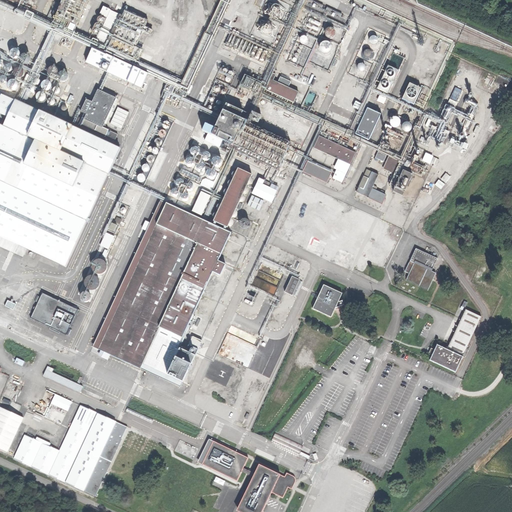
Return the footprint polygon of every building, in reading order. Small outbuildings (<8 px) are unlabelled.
[(61,0),(51,23),(72,32),(86,0),(61,0)] [(253,33),(276,44),(295,4),(287,0),(268,0),(266,6),(253,33)] [(43,19),(48,21),(56,4),(50,1),(43,19)] [(2,19),(10,22),(11,20),(20,24),(27,9),(20,6),(18,9),(17,13),(15,16),(6,11),(2,19)] [(126,6),(122,14),(106,49),(137,63),(143,51),(134,47),(141,31),(150,35),(154,26),(146,23),(149,17),(126,6)] [(117,74),(141,85),(146,75),(104,55),(106,49),(122,14),(110,9),(86,60),(104,69),(117,74)] [(311,13),(304,30),(319,37),(321,34),(327,20),(311,13)] [(349,30),(327,20),(321,34),(342,44),(349,30)] [(231,26),(229,31),(238,35),(241,30),(231,26)] [(372,26),(351,74),(359,78),(367,81),(388,34),(372,26)] [(304,30),(291,58),(306,65),(309,59),(319,37),(304,30)] [(229,31),(223,44),(266,64),(271,50),(238,35),(229,31)] [(331,69),(342,44),(321,34),(319,37),(309,59),(331,69)] [(57,37),(54,38),(53,41),(54,44),(57,45),(60,44),(61,41),(60,38),(57,37)] [(372,97),(385,103),(406,55),(393,49),(372,97)] [(22,63),(25,61),(25,58),(23,55),(20,55),(17,57),(17,60),(19,63),(22,63)] [(7,70),(10,67),(10,64),(7,61),(4,61),(1,64),(1,67),(4,70),(7,70)] [(17,74),(20,72),(20,68),(17,65),(13,65),(11,68),(11,72),(13,74),(17,74)] [(51,74),(54,72),(54,68),(52,66),(48,65),(45,68),(45,71),(48,74),(51,74)] [(467,75),(480,80),(482,73),(470,68),(467,75)] [(115,78),(117,74),(104,69),(103,73),(115,78)] [(25,71),(20,82),(33,88),(38,77),(25,71)] [(250,75),(261,81),(264,75),(256,71),(254,73),(252,72),(250,75)] [(60,81),(63,79),(63,75),(61,72),(57,72),(54,74),(54,78),(56,81),(60,81)] [(497,82),(511,86),(511,79),(499,76),(497,82)] [(12,85),(14,83),(15,80),(12,77),(9,77),(6,79),(6,82),(8,85),(12,85)] [(244,95),(248,96),(251,91),(258,94),(263,85),(246,77),(239,92),(244,95)] [(282,77),(280,83),(289,87),(291,82),(282,77)] [(400,99),(415,106),(424,86),(414,82),(415,79),(410,77),(400,99)] [(364,87),(367,81),(359,78),(357,84),(360,86),(364,87)] [(44,88),(47,85),(47,82),(45,79),(41,79),(39,81),(38,85),(41,88),(44,88)] [(266,94),(292,107),(299,92),(289,87),(280,83),(273,80),(266,94)] [(216,83),(211,92),(221,97),(225,87),(216,83)] [(164,98),(178,104),(183,93),(170,86),(164,98)] [(367,89),(364,87),(360,86),(357,93),(355,97),(362,99),(367,89)] [(353,101),(355,97),(357,93),(342,87),(338,97),(339,98),(332,113),(336,115),(335,118),(341,121),(350,100),(353,101)] [(86,118),(84,123),(107,133),(109,129),(105,127),(118,97),(100,89),(94,102),(89,113),(86,118)] [(305,105),(312,108),(319,92),(312,89),(305,105)] [(39,99),(42,97),(42,93),(40,91),(36,91),(34,93),(34,96),(36,99),(39,99)] [(50,95),(46,95),(44,97),(44,101),(47,103),(50,103),(52,101),(52,97),(50,95)] [(217,99),(209,96),(207,101),(211,103),(214,105),(217,99)] [(5,111),(11,114),(17,102),(11,99),(5,111)] [(83,110),(89,113),(94,102),(88,99),(83,110)] [(11,114),(6,126),(109,173),(116,157),(121,147),(18,100),(17,102),(11,114)] [(229,104),(226,111),(243,119),(246,112),(229,104)] [(121,129),(129,112),(117,107),(109,123),(121,129)] [(214,135),(222,139),(235,145),(244,126),(245,122),(246,121),(243,119),(226,111),(217,130),(214,135)] [(272,111),(266,123),(296,137),(301,125),(272,111)] [(399,126),(402,123),(403,119),(400,115),(396,114),(392,117),(391,122),(394,125),(399,126)] [(136,171),(149,177),(175,121),(162,115),(136,171)] [(254,122),(261,125),(264,118),(258,115),(254,122)] [(349,118),(346,119),(344,123),(346,126),(349,128),(353,127),(354,123),(353,120),(349,118)] [(245,122),(244,126),(289,147),(291,144),(245,122)] [(0,123),(0,179),(88,219),(109,173),(6,126),(0,123)] [(205,131),(214,135),(217,130),(207,125),(205,131)] [(235,145),(281,166),(289,147),(244,126),(235,145)] [(396,139),(403,143),(407,135),(388,126),(384,134),(388,136),(396,139)] [(324,128),(321,136),(351,150),(354,142),(324,128)] [(363,132),(360,137),(369,141),(371,136),(363,132)] [(316,147),(338,158),(352,164),(357,153),(351,150),(321,136),(316,147)] [(390,151),(396,139),(388,136),(383,147),(390,151)] [(279,170),(281,166),(235,145),(222,139),(220,142),(279,170)] [(360,144),(354,142),(351,150),(357,153),(360,144)] [(178,156),(179,157),(184,148),(182,147),(178,145),(175,144),(170,153),(173,154),(178,156)] [(411,149),(402,170),(413,175),(423,180),(428,168),(418,163),(424,150),(417,147),(415,151),(411,149)] [(436,167),(440,159),(424,152),(421,161),(436,167)] [(121,159),(116,157),(109,173),(88,219),(67,263),(73,266),(121,159)] [(334,178),(343,182),(352,164),(338,158),(334,166),(339,168),(334,178)] [(311,159),(309,162),(324,169),(326,165),(311,159)] [(389,160),(384,171),(392,175),(398,164),(389,160)] [(304,174),(326,184),(332,172),(324,169),(309,162),(304,174)] [(162,179),(166,180),(171,168),(168,167),(166,166),(161,178),(162,179)] [(239,169),(216,220),(229,226),(252,175),(239,169)] [(402,174),(393,194),(402,198),(413,175),(402,170),(400,173),(402,174)] [(356,193),(381,206),(386,197),(376,192),(372,190),(374,186),(379,175),(370,172),(363,190),(359,188),(356,193)] [(446,172),(441,178),(446,183),(451,177),(446,172)] [(199,185),(210,190),(214,182),(203,177),(199,185)] [(261,177),(254,193),(273,202),(278,190),(264,184),(266,180),(261,177)] [(184,178),(173,202),(190,209),(200,185),(184,178)] [(0,232),(27,245),(67,263),(88,219),(0,179),(0,232)] [(211,195),(202,191),(194,209),(203,213),(211,195)] [(253,196),(249,206),(262,211),(266,201),(253,196)] [(116,211),(122,213),(120,217),(125,219),(131,204),(121,200),(116,211)] [(141,367),(144,361),(103,343),(158,224),(168,203),(163,201),(96,346),(141,367)] [(209,222),(168,203),(158,224),(199,243),(209,222)] [(245,225),(249,224),(250,220),(248,217),(244,215),(241,217),(240,221),(242,224),(245,225)] [(111,218),(107,228),(117,232),(121,223),(111,218)] [(231,232),(209,222),(199,243),(222,253),(231,232)] [(144,361),(161,324),(199,243),(158,224),(103,343),(144,361)] [(25,251),(27,245),(0,232),(0,245),(1,246),(3,242),(25,251)] [(107,232),(102,244),(114,249),(119,237),(107,232)] [(218,261),(222,253),(199,243),(161,324),(184,335),(212,274),(218,261)] [(103,247),(99,256),(108,260),(112,251),(103,247)] [(293,265),(297,267),(301,259),(297,257),(293,265)] [(101,259),(95,259),(91,263),(92,269),(96,273),(102,273),(106,269),(106,263),(101,259)] [(226,265),(218,261),(212,274),(220,277),(226,265)] [(263,262),(259,270),(282,280),(286,272),(263,262)] [(65,283),(73,266),(67,263),(59,281),(65,283)] [(408,280),(431,289),(439,272),(416,263),(415,265),(411,264),(407,273),(411,274),(408,280)] [(259,270),(256,277),(279,287),(282,280),(259,270)] [(94,274),(88,275),(84,279),(85,285),(90,289),(96,288),(99,283),(98,277),(94,274)] [(294,276),(288,289),(294,292),(300,279),(294,276)] [(253,283),(276,294),(279,287),(256,277),(253,283)] [(315,310),(334,319),(338,310),(342,301),(345,294),(326,286),(315,310)] [(249,291),(259,296),(262,291),(251,287),(249,291)] [(88,288),(83,289),(80,292),(80,297),(84,300),(89,300),(92,296),(91,291),(88,288)] [(343,301),(342,301),(338,310),(346,306),(344,301),(343,301)] [(432,355),(429,360),(455,373),(462,357),(461,357),(480,317),(465,309),(446,349),(436,344),(434,349),(432,348),(429,354),(432,355)] [(167,372),(184,335),(161,324),(144,361),(167,372)] [(50,368),(47,374),(84,390),(86,384),(50,368)] [(46,386),(36,409),(62,421),(72,398),(46,386)] [(87,387),(86,390),(105,398),(107,392),(102,390),(101,393),(87,387)] [(127,424),(81,403),(61,446),(107,468),(122,436),(126,428),(127,424)] [(0,449),(9,453),(22,416),(0,407),(0,449)] [(158,442),(131,429),(122,448),(129,451),(131,447),(151,457),(158,442)] [(276,434),(272,441),(300,454),(303,446),(276,434)] [(250,457),(212,439),(200,463),(239,481),(243,472),(245,468),(250,457)] [(30,463),(49,471),(59,450),(40,441),(30,463)] [(95,493),(107,468),(61,446),(59,450),(49,471),(95,493)] [(281,476),(281,475),(259,464),(255,473),(253,476),(238,509),(244,511),(263,511),(272,493),(281,476)] [(243,472),(253,476),(255,473),(245,468),(243,472)] [(286,478),(281,476),(272,493),(284,498),(289,487),(293,489),(296,483),(297,480),(296,478),(295,476),(288,473),(286,478)]
